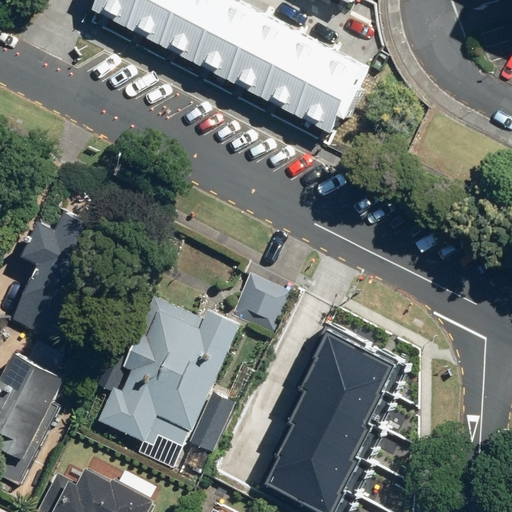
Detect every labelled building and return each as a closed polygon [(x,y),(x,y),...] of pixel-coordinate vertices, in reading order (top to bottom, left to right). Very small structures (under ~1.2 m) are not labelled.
[(102,0),(101,3),(135,21),(146,0),(102,0)] [(146,0),(135,21),(169,39),(189,0),(146,0)] [(189,0),(169,39),(203,57),(232,0),(189,0)] [(232,0),(203,57),(238,74),(272,9),(254,0),(232,0)] [(238,74),(272,92),(306,27),(272,9),(238,74)] [(272,92),(306,110),(340,44),(306,27),(272,92)] [(306,110),(340,127),(374,62),(340,44),(306,110)] [(114,232),(69,209),(60,227),(44,219),(26,255),(42,264),(14,319),(58,341),(114,232)] [(295,284),(254,267),(237,309),(278,326),(295,284)] [(158,293),(126,364),(134,368),(125,388),(116,385),(101,418),(148,439),(152,430),(185,444),(192,429),(196,431),(245,322),(214,308),(210,316),(158,293)] [(337,323),(265,483),(330,511),(341,511),(411,356),(337,323)] [(70,376),(19,350),(0,387),(0,426),(7,430),(0,442),(0,444),(28,458),(70,376)] [(148,511),(159,492),(93,458),(83,478),(62,467),(39,511),(148,511)] [(237,511),(218,502),(212,511),(237,511)]
